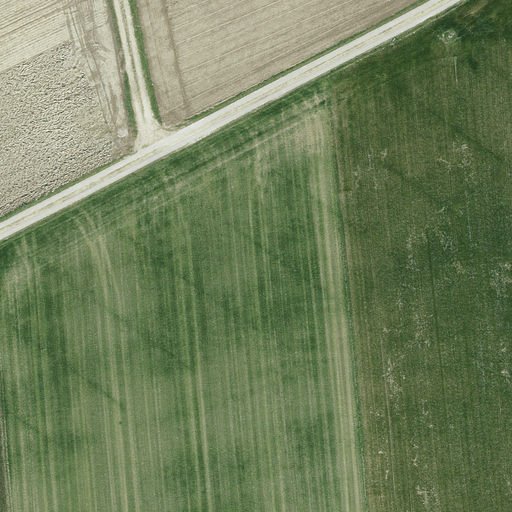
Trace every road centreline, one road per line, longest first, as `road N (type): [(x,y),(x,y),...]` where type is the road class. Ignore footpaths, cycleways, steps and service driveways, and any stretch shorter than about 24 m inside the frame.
road 1 (track): [(446,0),(0,237)]
road 2 (track): [(157,153),(123,0)]
